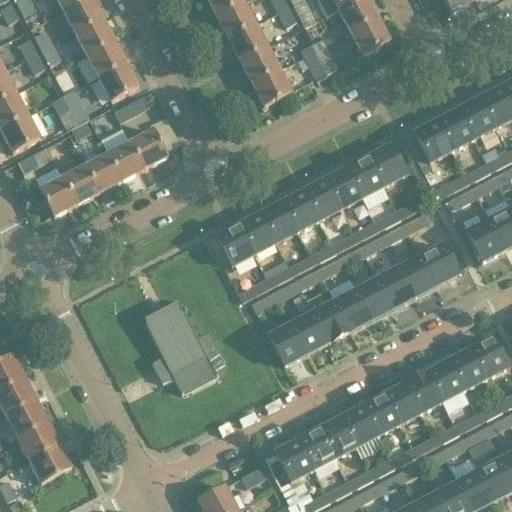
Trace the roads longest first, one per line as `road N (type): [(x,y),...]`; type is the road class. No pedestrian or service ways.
road 1 (residential): [(152,488),(511,297)]
road 2 (residential): [(152,488),(36,269)]
road 3 (residential): [(216,177),(429,64)]
road 4 (residential): [(36,269),(216,177)]
road 5 (residential): [(216,177),(127,0)]
